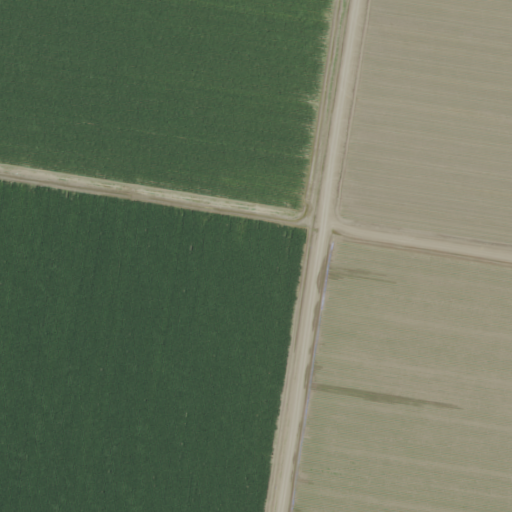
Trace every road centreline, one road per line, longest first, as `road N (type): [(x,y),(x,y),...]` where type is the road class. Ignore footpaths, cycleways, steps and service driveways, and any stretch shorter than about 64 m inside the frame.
road 1 (residential): [(286,511),(369,0)]
road 2 (residential): [(339,210),(511,238)]
